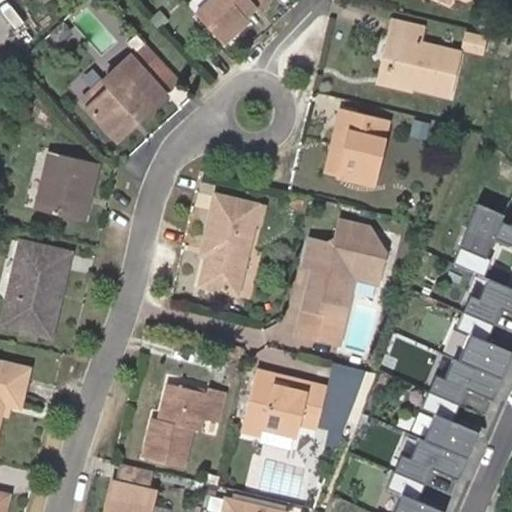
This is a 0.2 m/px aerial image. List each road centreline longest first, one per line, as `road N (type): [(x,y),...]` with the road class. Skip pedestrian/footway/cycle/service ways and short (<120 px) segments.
road 1 (residential): [(63,511),(159,178),(191,137),(225,120)]
road 2 (residential): [(225,120),(236,137),(255,144),(281,129),(285,109),(277,91),(240,86)]
